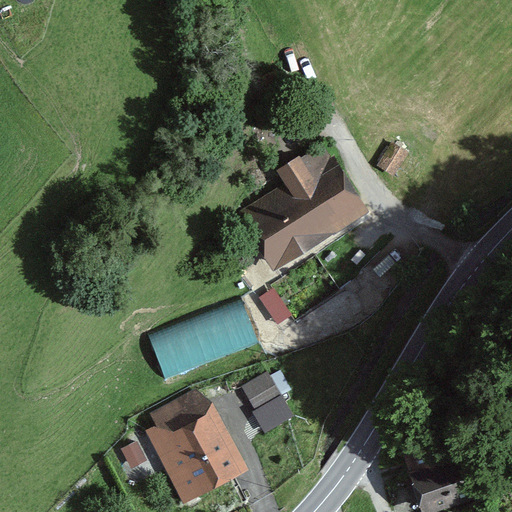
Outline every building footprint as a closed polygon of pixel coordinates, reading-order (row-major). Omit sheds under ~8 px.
[(260,122),(288,109),(273,76),(245,89),(260,122)] [(265,209),(261,202),(247,211),(266,239),(257,245),(267,260),(356,202),(319,146),(282,170),(294,189),(265,209)] [(279,285),(264,291),(277,323),(292,317),(279,285)] [(168,378),(260,339),(242,298),(151,337),(168,378)] [(280,396),(265,372),(241,387),(256,411),(280,396)] [(156,423),(191,487),(233,465),(193,391),(143,418),(148,428),(156,423)] [(406,434),(417,469),(455,458),(450,441),(444,443),(439,424),(406,434)] [(473,482),(466,455),(455,458),(417,469),(427,506),(449,499),(447,490),(473,482)]
